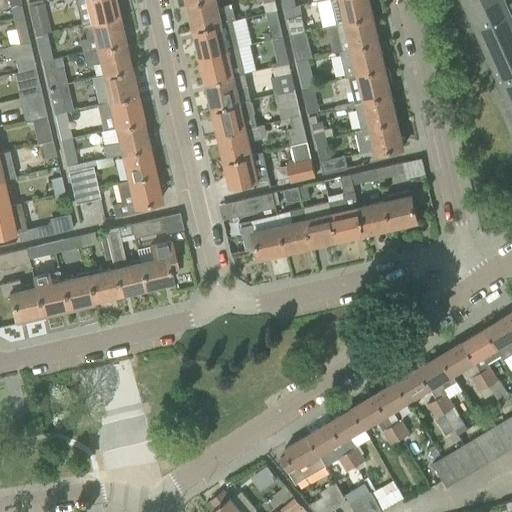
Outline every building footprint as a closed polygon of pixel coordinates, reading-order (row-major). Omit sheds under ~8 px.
[(38,0),(29,2),(32,18),(36,35),(47,32),(50,31),(43,0),(38,0)] [(113,0),(85,0),(91,22),(117,16),(113,0)] [(235,19),(232,7),(217,11),(214,0),(199,0),(188,3),(194,29),(220,23),(232,20),(235,19)] [(318,0),(316,1),(322,27),(336,23),(372,15),(368,0),(318,0)] [(511,20),(503,0),(462,0),(511,111),(511,20)] [(305,31),(301,14),(286,18),(290,34),(305,31)] [(29,41),(23,15),(12,18),(19,44),(29,41)] [(378,41),(372,15),(336,23),(343,50),(378,41)] [(123,42),(117,16),(91,22),(82,24),(85,37),(78,39),(81,52),(83,52),(123,42)] [(232,20),(220,23),(194,29),(200,55),(226,49),(238,46),(232,20)] [(282,36),(278,20),(268,22),(272,38),(282,36)] [(311,58),(305,31),(290,34),(296,61),(311,58)] [(51,49),(47,32),(36,35),(40,51),(42,61),(52,59),(53,59),(51,49)] [(286,52),(282,36),(272,38),(276,54),(286,52)] [(378,41),(343,50),(342,50),(348,76),(384,68),(378,41)] [(130,69),(123,42),(83,52),(86,64),(100,61),(103,75),(130,69)] [(238,46),(226,49),(200,55),(206,81),(244,73),(238,46)] [(35,68),(32,53),(14,57),(18,72),(25,70),(35,68)] [(52,59),(42,61),(48,87),(67,83),(63,68),(54,70),(52,59)] [(31,95),(19,98),(21,109),(44,103),(41,93),(35,68),(25,70),(31,95)] [(313,84),(309,68),(299,70),(303,87),(313,84)] [(384,69),(384,68),(348,76),(354,102),(364,100),(390,94),(387,83),(391,82),(388,68),(384,69)] [(136,95),(130,69),(103,75),(91,78),(94,91),(97,104),(109,101),(136,95)] [(294,88),(290,72),(274,76),(270,77),(274,93),(294,88)] [(238,101),(235,87),(247,84),(244,73),(206,81),(212,108),(238,101)] [(67,83),(48,87),(54,113),(66,111),(73,109),(67,83)] [(317,101),(314,90),(313,84),(303,87),(307,103),(317,101)] [(298,105),(294,88),(274,93),(278,109),(298,105)] [(396,120),(390,94),(364,100),(354,102),(335,106),(336,111),(356,106),(361,129),(370,126),(396,120)] [(142,121),(136,95),(109,101),(97,104),(100,117),(112,114),(115,127),(142,121)] [(250,99),(238,101),(212,108),(219,134),(244,128),(256,125),(253,112),(254,112),(251,99),(250,99)] [(52,140),(44,103),(21,109),(25,122),(31,120),(37,144),(41,143),(52,140)] [(68,121),(66,111),(54,113),(56,123),(60,140),(71,137),(68,121)] [(322,120),(317,121),(311,123),(315,139),(326,136),(322,120)] [(402,147),(396,120),(370,126),(361,129),(355,130),(361,155),(376,151),(377,153),(402,147)] [(119,141),(103,145),(106,157),(122,153),(148,147),(142,121),(116,127),(119,141)] [(251,154),(247,141),(262,137),(259,124),(256,125),(244,128),(219,134),(225,160),(251,154)] [(306,141),(303,125),(287,129),(290,145),(306,141)] [(331,158),(326,136),(315,139),(323,174),(348,168),(344,155),(331,158)] [(71,137),(60,140),(66,166),(78,163),(71,137)] [(56,156),(52,140),(41,143),(45,159),(56,156)] [(315,176),(306,141),(290,145),(294,161),(286,163),(290,182),(315,176)] [(154,173),(148,147),(122,153),(128,179),(154,173)] [(0,179),(2,179),(2,180),(15,177),(9,150),(0,151),(0,179)] [(262,151),(251,154),(225,160),(231,187),(268,178),(262,151)] [(405,173),(402,162),(376,168),(379,179),(405,173)] [(80,179),(95,176),(95,175),(93,166),(78,169),(79,173),(69,175),(75,204),(86,201),(80,179)] [(379,179),(376,168),(350,174),(353,185),(379,179)] [(160,200),(154,173),(128,179),(117,182),(121,202),(112,204),(115,216),(147,209),(146,203),(160,200)] [(358,207),(353,185),(350,174),(341,176),(345,197),(344,197),(346,206),(331,209),(338,238),(364,232),(358,207)] [(97,187),(95,176),(80,179),(86,201),(100,198),(98,186),(97,187)] [(50,179),(54,195),(54,198),(65,196),(61,177),(50,179)] [(2,180),(2,179),(0,179),(0,207),(8,205),(2,180)] [(307,184),(298,186),(301,199),(301,200),(310,198),(307,184)] [(298,186),(283,189),(286,200),(294,200),(301,199),(298,186)] [(417,220),(411,194),(409,189),(383,195),(384,200),(390,226),(417,220)] [(272,192),(234,200),(238,215),(275,207),(272,192)] [(390,226),(384,200),(358,207),(364,232),(390,226)] [(338,238),(331,209),(329,201),(303,207),(305,219),(311,245),(338,238)] [(26,229),(20,203),(8,205),(0,207),(0,235),(8,234),(15,232),(18,231),(20,241),(28,239),(26,229)] [(305,219),(303,207),(290,210),(292,222),(279,225),(285,251),(311,245),(305,219)] [(73,229),(69,214),(49,219),(50,223),(53,234),(73,229)] [(166,231),(162,217),(131,224),(134,238),(166,231)] [(285,251),(279,225),(254,231),(252,224),(240,226),(246,250),(256,247),(258,257),(285,251)] [(126,265),(119,236),(117,227),(104,230),(113,268),(119,293),(145,287),(139,261),(126,265)] [(98,242),(95,231),(78,235),(81,247),(98,242)] [(81,247),(78,235),(63,239),(65,250),(81,247)] [(166,257),(173,255),(170,242),(152,246),(155,258),(139,261),(145,287),(172,281),(169,268),(166,257)] [(44,255),(41,244),(26,248),(28,259),(44,255)] [(28,259),(26,248),(0,253),(0,269),(29,262),(28,259)] [(176,266),(173,255),(166,257),(169,268),(176,266)] [(119,293),(113,268),(87,274),(93,299),(119,293)] [(49,272),(33,276),(35,286),(42,318),(68,311),(61,280),(51,282),(49,272)] [(93,299),(87,274),(61,280),(68,311),(94,305),(93,299)] [(42,318),(35,286),(21,289),(19,279),(0,283),(0,289),(2,297),(9,295),(16,324),(42,318)] [(511,323),(506,314),(484,328),(501,355),(503,359),(511,353),(511,323)] [(497,380),(489,366),(488,364),(501,355),(484,328),(462,341),(474,361),(480,371),(489,385),(502,407),(511,401),(511,399),(499,379),(497,380)] [(474,361),(462,341),(440,354),(452,374),(474,361)] [(464,424),(443,388),(456,381),(452,374),(440,354),(418,367),(430,387),(436,398),(455,429),(464,424)] [(430,387),(418,367),(396,381),(408,401),(430,387)] [(489,385),(480,371),(471,377),(479,391),(489,385)] [(373,394),(385,414),(408,401),(396,381),(373,394)] [(385,414),(373,394),(351,407),(363,427),(376,419),(383,430),(391,444),(400,438),(392,424),(385,414)] [(455,429),(436,398),(428,403),(447,434),(455,429)] [(365,459),(350,435),(363,427),(351,407),(329,421),(355,465),(365,459)] [(401,419),(392,424),(400,438),(409,432),(401,419)] [(511,447),(511,431),(505,420),(494,426),(509,450),(511,447)] [(329,421),(307,434),(319,454),(326,465),(338,457),(346,470),(355,465),(329,421)] [(509,450),(494,426),(484,432),(499,456),(509,450)] [(499,456),(484,432),(474,438),(488,462),(499,456)] [(326,465),(319,454),(307,434),(284,448),(288,453),(279,459),(287,473),(289,472),(295,483),(326,465)] [(488,462),(474,438),(464,444),(478,468),(488,462)] [(478,468),(464,444),(454,450),(468,474),(478,468)] [(468,474),(454,450),(444,456),(458,480),(468,474)] [(458,480),(444,456),(432,463),(447,487),(458,480)] [(267,464),(256,472),(265,485),(276,478),(267,464)] [(315,511),(326,511),(330,510),(346,500),(335,481),(319,491),(322,495),(308,504),(315,511)] [(241,511),(235,504),(222,489),(210,499),(217,507),(211,511),(241,511)] [(380,511),(382,511),(377,501),(370,490),(349,502),(354,511),(380,511)] [(292,511),(301,505),(294,497),(276,511),(292,511)]
